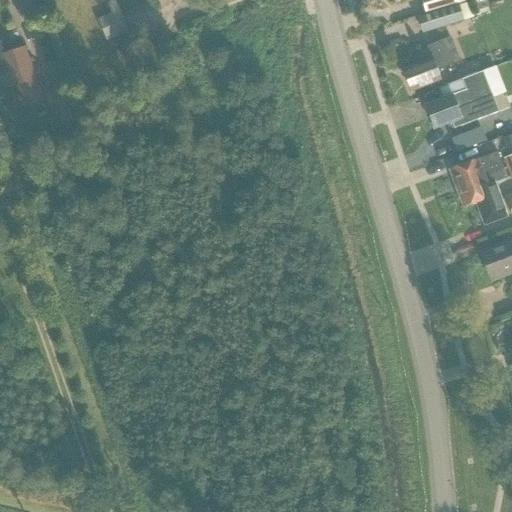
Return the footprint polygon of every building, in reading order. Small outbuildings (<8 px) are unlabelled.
[(98,20),(120,10),(115,0),(112,0),(93,8),(98,20)] [(422,0),(426,12),(457,3),(456,0),(422,0)] [(459,7),(420,19),(424,33),(463,22),(459,7)] [(120,10),(98,20),(107,40),(129,31),(120,10)] [(413,62),(414,65),(404,70),(412,91),(441,80),(437,70),(460,61),(450,38),(428,47),(427,46),(426,47),(427,49),(420,52),(416,53),(413,62)] [(0,43),(0,76),(7,74),(10,82),(13,81),(22,106),(44,98),(25,47),(4,54),(0,43)] [(452,95),(425,106),(434,129),(450,123),(452,128),(497,110),(492,95),(483,72),(462,79),(467,90),(453,96),(452,95)] [(480,129),(451,140),(457,154),(486,143),(480,129)] [(478,159),(450,170),(456,187),(503,168),(500,159),(497,152),(478,159)] [(503,168),(456,187),(464,207),(476,203),(484,225),(506,217),(500,201),(495,203),(492,197),(488,185),(507,178),(503,168)] [(511,241),(481,253),(492,280),(511,272),(511,241)]
